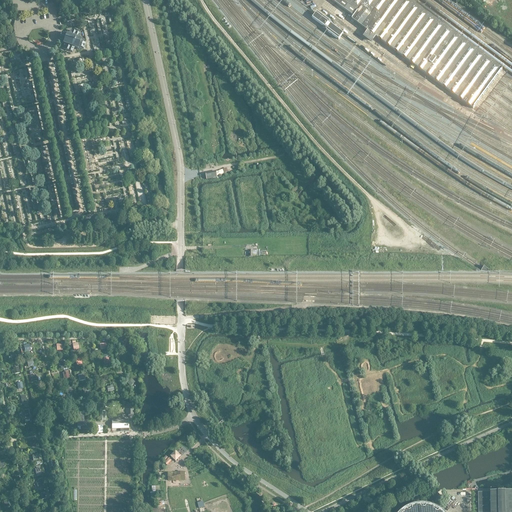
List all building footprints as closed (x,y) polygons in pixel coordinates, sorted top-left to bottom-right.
[(502,69),(408,0),(336,0),(334,4),(353,18),(352,19),(473,109),(476,105),(480,99),(485,93),(489,87),(495,79),(500,73),(502,69)] [(498,5),(497,5),(498,11),(499,11),(499,12),(511,21),(511,0),(500,0),(497,4),(498,5)] [(334,27),(334,25),(317,12),(314,16),(312,18),(321,25),(321,27),(338,40),(341,37),(341,36),(343,34),(334,27)] [(83,44),(84,40),(81,39),(81,40),(79,40),(81,35),(79,34),(80,32),(75,30),(74,32),(70,31),(69,34),(67,33),(67,34),(63,33),(62,35),(61,35),(60,37),(59,40),(60,40),(59,42),(63,44),(64,44),(64,45),(62,49),(72,52),(74,48),(77,49),(78,49),(79,50),(80,49),(82,50),(82,48),(83,49),(85,44),(83,44)] [(30,344),(22,345),(23,353),(31,351),(30,344)] [(12,367),(13,374),(20,372),(19,366),(12,367)] [(136,382),(131,377),(126,383),(131,387),(136,382)] [(81,415),(78,415),(77,415),(77,427),(80,427),(86,427),(86,423),(84,423),(83,415),(81,415)] [(128,431),(128,421),(112,421),(112,429),(120,429),(120,432),(128,431)] [(176,462),(181,457),(176,452),(171,457),(176,462)] [(185,480),(185,472),(168,473),(168,481),(185,480)] [(511,511),(511,492),(490,493),(478,493),(478,511),(511,511)]
